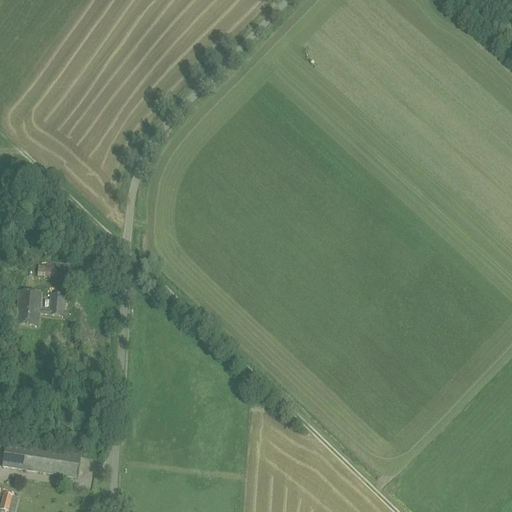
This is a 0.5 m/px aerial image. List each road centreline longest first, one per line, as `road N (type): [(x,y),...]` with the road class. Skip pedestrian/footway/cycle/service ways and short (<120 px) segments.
road 1 (unclassified): [(108,511),(125,204),(138,157),(162,121),(287,0)]
road 2 (unknown): [(123,252),(400,511)]
